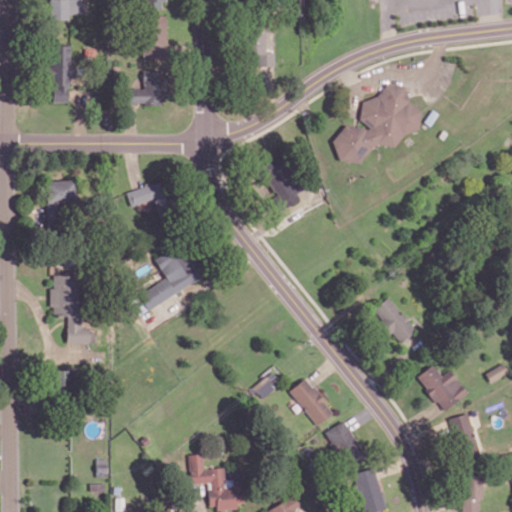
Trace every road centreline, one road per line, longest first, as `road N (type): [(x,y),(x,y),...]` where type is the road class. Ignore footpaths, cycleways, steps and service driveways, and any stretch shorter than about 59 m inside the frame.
road 1 (residential): [(424,511),(413,463),(392,422),(249,244),(210,182),(203,0)]
road 2 (residential): [(511,27),(387,46),(327,74),(267,119),(205,141),(0,143)]
road 3 (residential): [(10,511),(8,0)]
